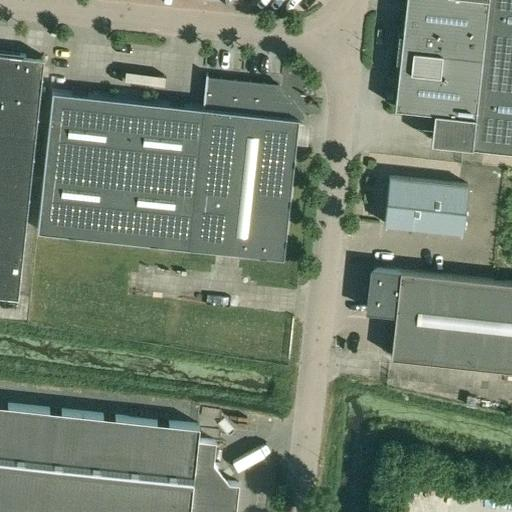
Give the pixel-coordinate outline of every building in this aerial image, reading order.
[(395,101),(395,106),(434,110),(431,140),(471,145),(511,149),(511,0),(406,0),(403,33),(396,93),(395,101)] [(0,54),(0,172),(30,176),(42,59),(0,54)] [(39,231),(188,246),(229,250),(284,256),(299,118),(293,117),(294,106),(277,86),(206,78),(203,108),(54,92),(39,231)] [(30,176),(0,172),(0,295),(18,297),(30,176)] [(392,176),(387,224),(465,232),(470,185),(392,176)] [(376,312),(399,315),(395,356),(511,368),(511,281),(380,268),(377,300),(379,300),(378,306),(376,305),(376,312)] [(235,511),(239,482),(229,481),(213,461),(216,440),(198,438),(199,424),(0,402),(0,511),(235,511)]
